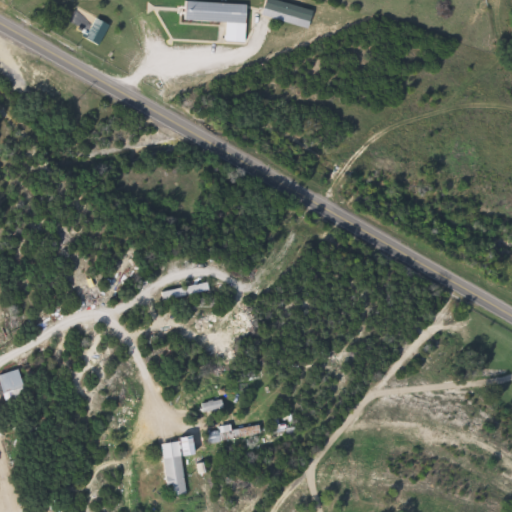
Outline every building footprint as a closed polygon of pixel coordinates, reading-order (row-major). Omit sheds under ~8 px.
[(269,0),(309,10),(304,29),(256,16),(260,0),(269,0)] [(219,42),(220,23),(177,21),(178,1),(243,5),(241,43),(219,42)] [(212,293),(163,301),(162,292),(211,284),(212,293)] [(210,450),(208,435),(261,425),(264,440),(210,450)] [(188,494),(169,496),(164,444),(182,442),(188,494)]
